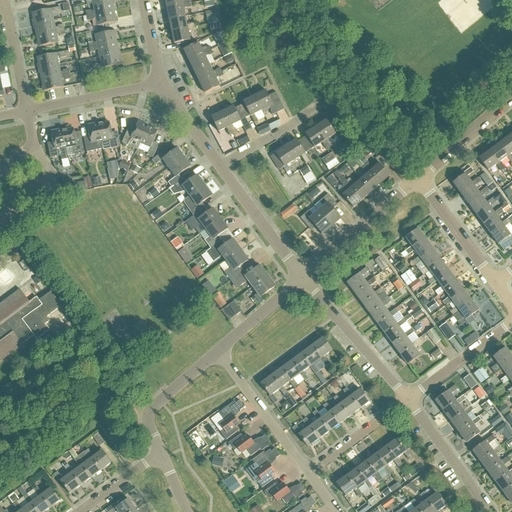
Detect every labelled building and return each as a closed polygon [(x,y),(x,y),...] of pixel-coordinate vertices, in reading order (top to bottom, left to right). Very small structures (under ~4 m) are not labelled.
[(112,0),(111,0),(93,4),(94,11),(92,12),(91,10),(86,12),(87,17),(114,11),(112,0)] [(165,0),(167,8),(191,4),(190,0),(187,0),(182,1),(181,0),(165,0)] [(192,8),(191,4),(167,8),(169,20),(185,17),(184,9),(192,8)] [(32,13),(35,25),(54,21),(53,15),(61,13),(60,8),(32,13)] [(117,22),(114,11),(87,17),(88,22),(93,20),(93,19),(96,18),(97,26),(117,22)] [(187,25),(185,17),(169,20),(172,32),(196,27),(195,23),(187,25)] [(55,27),(54,21),(35,25),(37,36),(64,30),(63,25),(55,27)] [(189,33),(197,31),(196,27),(172,32),(174,44),(184,42),(185,46),(190,44),(189,41),(190,41),(189,33)] [(57,37),(66,35),(64,30),(37,36),(39,47),(58,43),(57,37)] [(88,43),(89,48),(117,42),(114,31),(95,35),(97,43),(94,43),(94,42),(88,43)] [(218,47),(226,43),(221,32),(213,36),(218,47)] [(117,42),(89,48),(90,53),(96,52),(95,50),(98,50),(100,58),(119,54),(117,42)] [(184,50),(189,61),(211,50),(209,47),(202,50),(198,43),(184,50)] [(226,43),(218,47),(224,58),(232,54),(226,43)] [(213,54),(211,50),(189,61),(194,72),(209,65),(206,58),(213,54)] [(37,58),(40,69),(59,65),(57,59),(66,57),(65,52),(37,58)] [(119,54),(100,58),(101,65),(99,66),(98,64),(93,65),(94,71),(121,65),(119,54)] [(224,60),(227,66),(234,62),(231,56),(224,60)] [(60,71),(59,65),(40,69),(42,80),(69,75),(68,70),(60,71)] [(212,72),(209,65),(194,72),(200,83),(222,72),(220,68),(212,72)] [(216,79),(224,76),(222,72),(200,83),(205,94),(220,87),(216,79)] [(62,81),(70,80),(69,75),(42,80),(44,92),(63,88),(62,81)] [(275,93),(269,96),(266,91),(255,96),(262,111),(269,108),(273,115),(283,110),(275,93)] [(262,111),(255,96),(243,102),(244,104),(240,106),(245,119),(250,116),(250,117),(251,117),(254,124),(258,122),(255,114),(262,111)] [(245,119),(240,106),(235,109),(234,107),(222,112),(233,134),(237,132),(233,125),(241,121),(245,119)] [(233,134),(222,112),(211,118),(218,132),(226,129),(229,136),(233,134)] [(329,139),(336,134),(327,120),(316,127),(330,148),(333,146),(329,139)] [(141,143),(148,127),(148,126),(138,121),(132,135),(126,132),(122,143),(132,147),(135,140),(141,142),(141,143)] [(102,141),(99,125),(99,123),(87,126),(90,140),(84,141),(87,153),(103,149),(102,142),(102,141)] [(110,149),(121,147),(118,136),(112,137),(109,123),(99,125),(102,141),(102,142),(103,149),(109,148),(110,149)] [(261,137),(271,132),(268,125),(258,130),(261,137)] [(434,135),(438,132),(433,125),(429,128),(434,135)] [(158,132),(148,127),(141,143),(141,142),(140,144),(150,148),(147,156),(153,158),(158,147),(152,145),(158,132)] [(314,148),(322,143),(326,150),(330,148),(316,127),(306,134),(307,136),(302,139),(310,150),(314,148)] [(66,147),(63,131),(62,129),(51,132),(54,146),(48,147),(50,159),(61,157),(62,161),(68,160),(66,148),(66,149),(65,147),(66,147)] [(74,155),(85,153),(82,142),(76,143),(73,129),(63,131),(66,147),(65,147),(66,149),(66,148),(72,147),(74,155)] [(416,148),(426,141),(421,134),(411,141),(416,148)] [(511,155),(511,153),(511,139),(510,136),(499,143),(509,156),(510,154),(511,155)] [(305,153),(310,150),(302,139),(298,142),(297,140),(284,148),(292,162),(300,157),(306,165),(310,162),(305,154),(306,154),(305,153)] [(500,162),(507,158),(511,164),(511,163),(511,156),(511,155),(510,154),(509,156),(499,143),(489,151),(498,163),(500,162)] [(280,170),(292,162),(284,148),(271,157),(280,170)] [(169,169),(184,158),(177,149),(165,158),(162,153),(152,161),(155,165),(163,160),(169,169)] [(488,171),(496,165),(501,172),(505,169),(500,162),(498,163),(489,151),(479,159),(488,171)] [(325,165),(336,159),(332,153),(322,160),(325,165)] [(361,162),(356,157),(351,161),(356,166),(361,162)] [(178,176),(190,167),(184,158),(169,169),(176,177),(168,183),(172,188),(182,180),(178,176)] [(329,171),(339,164),(336,159),(325,165),(329,171)] [(116,161),(107,162),(110,180),(119,178),(116,161)] [(119,168),(128,172),(131,165),(122,161),(119,168)] [(368,163),(365,166),(381,184),(390,176),(379,164),(373,169),(368,163)] [(137,175),(140,169),(133,165),(130,171),(137,175)] [(344,176),(350,170),(346,165),(339,170),(344,176)] [(303,177),(311,173),(307,166),(299,171),(303,177)] [(381,184),(365,166),(361,168),(367,175),(361,180),(372,192),(381,184)] [(452,184),(460,194),(473,185),(471,183),(472,183),(467,177),(474,172),(471,168),(464,173),(465,175),(452,184)] [(342,179),(343,178),(337,171),(334,174),(339,181),(342,178),(342,179)] [(311,173),(303,178),(307,186),(316,180),(311,173)] [(187,183),(184,179),(182,180),(172,188),(169,189),(174,195),(186,191),(190,196),(205,186),(197,176),(187,183)] [(331,176),(326,180),(330,185),(335,181),(331,176)] [(95,187),(101,186),(100,177),(93,179),(95,187)] [(353,208),(363,200),(346,181),(345,182),(342,179),(342,178),(339,181),(338,182),(342,187),(342,194),(343,195),(342,196),(353,208)] [(478,178),(472,183),(471,183),(473,185),(460,194),(468,204),(480,195),(479,193),(475,187),(481,182),(478,178)] [(372,192),(361,180),(355,185),(350,179),(346,181),(363,200),(372,192)] [(134,190),(139,187),(135,182),(130,185),(134,190)] [(491,193),(497,189),(493,183),(487,187),(491,193)] [(202,203),(212,196),(205,186),(190,196),(197,206),(192,211),(195,215),(205,208),(202,203)] [(486,188),(479,193),(480,195),(468,204),(475,214),(488,205),(486,203),(487,203),(482,197),(489,192),(486,188)] [(153,199),(160,194),(156,189),(149,194),(153,199)] [(483,225),(495,215),(494,213),(490,207),(496,202),(503,197),(500,193),(493,198),(487,203),(486,203),(488,205),(475,214),(483,225)] [(338,205),(328,194),(319,202),(324,207),(318,212),(331,227),(341,218),(340,218),(333,209),(338,205)] [(505,213),(511,209),(507,204),(501,208),(504,212),(504,214),(505,213)] [(501,208),(494,213),(495,215),(483,225),(490,235),(503,226),(501,224),(502,223),(497,217),(504,212),(501,208)] [(203,217),(199,212),(185,223),(192,232),(202,224),(206,230),(220,219),(213,209),(203,217)] [(288,209),(283,213),(287,217),(291,214),(288,209)] [(156,220),(163,215),(159,210),(152,214),(156,220)] [(331,227),(318,212),(313,216),(309,211),(300,218),(309,230),(314,226),(322,234),(321,235),(322,235),(331,227)] [(220,219),(206,230),(210,236),(205,241),(211,249),(221,242),(217,237),(228,230),(220,219)] [(509,224),(511,223),(508,219),(502,223),(501,224),(503,226),(490,235),(498,245),(511,236),(505,227),(509,224)] [(164,232),(170,228),(166,223),(161,226),(164,232)] [(426,240),(418,229),(405,239),(411,247),(405,252),(408,256),(414,251),(413,249),(426,240)] [(179,237),(171,242),(176,249),(183,244),(179,237)] [(224,246),(221,242),(211,249),(206,253),(213,263),(222,256),(226,261),(240,251),(233,240),(224,246)] [(420,259),(433,250),(426,240),(413,249),(414,251),(419,257),(412,262),(415,266),(422,261),(420,259)] [(182,256),(187,252),(184,248),(179,252),(182,256)] [(433,250),(420,259),(422,261),(415,266),(420,272),(423,276),(429,271),(428,269),(441,260),(433,250)] [(240,251),(226,261),(231,268),(224,273),(230,281),(243,272),(240,267),(248,261),(240,251)] [(374,261),(382,271),(388,267),(380,257),(374,261)] [(448,270),(441,260),(428,269),(429,271),(434,277),(427,282),(430,286),(437,281),(435,279),(448,270)] [(25,272),(29,269),(23,261),(19,264),(25,272)] [(402,274),(407,269),(403,264),(398,269),(402,274)] [(197,279),(204,274),(197,266),(191,271),(197,279)] [(243,272),(230,281),(237,290),(248,281),(253,288),(267,277),(260,267),(247,277),(243,272)] [(383,277),(392,271),(389,267),(380,273),(383,277)] [(367,285),(366,283),(361,277),(368,272),(366,268),(358,274),(359,275),(347,284),(354,294),(367,285)] [(443,290),(456,280),(448,270),(435,279),(437,281),(441,287),(435,292),(438,296),(444,292),(443,290)] [(407,281),(412,277),(408,272),(403,276),(407,281)] [(267,277),(253,288),(258,295),(251,300),(254,304),(275,288),(267,277)] [(374,295),(373,294),(369,287),(376,282),(373,278),(366,283),(367,285),(354,294),(362,304),(374,295)] [(393,283),(398,291),(404,287),(399,280),(393,283)] [(450,300),(463,290),(456,280),(443,290),(444,292),(449,298),(442,302),(445,307),(452,302),(450,300)] [(423,287),(418,281),(411,287),(415,293),(423,287)] [(381,304),(376,297),(383,292),(381,288),(373,294),(374,295),(362,304),(369,314),(382,305),(381,304)] [(19,290),(0,304),(0,361),(21,346),(18,341),(10,330),(22,322),(21,320),(42,305),(39,301),(36,298),(29,303),(19,290)] [(471,300),(463,290),(450,300),(452,302),(456,308),(450,313),(453,317),(459,312),(458,310),(471,300)] [(21,346),(33,337),(34,336),(37,340),(50,331),(46,325),(50,322),(47,318),(62,306),(52,292),(39,301),(42,305),(21,320),(22,322),(10,330),(18,341),(21,346)] [(212,297),(220,309),(226,305),(222,298),(219,293),(212,297)] [(389,314),(384,307),(391,302),(388,298),(381,304),(382,305),(369,314),(377,324),(389,315),(389,314)] [(430,313),(438,307),(433,300),(425,306),(430,313)] [(466,320),(479,311),(471,300),(458,310),(459,312),(453,317),(457,323),(460,327),(467,321),(466,320)] [(412,312),(418,307),(414,302),(408,307),(412,312)] [(236,317),(241,313),(234,303),(229,306),(236,317)] [(413,320),(423,313),(419,308),(410,314),(413,320)] [(396,324),(391,318),(399,312),(396,309),(389,314),(389,315),(377,324),(384,335),(397,325),(396,324)] [(404,334),(399,328),(406,322),(403,319),(396,324),(397,325),(384,335),(392,345),(404,336),(404,334)] [(448,341),(455,336),(446,323),(439,328),(448,341)] [(412,346),(411,344),(406,338),(414,333),(411,329),(404,334),(404,336),(392,345),(399,355),(412,346)] [(442,340),(433,329),(426,334),(435,345),(442,340)] [(47,345),(53,340),(49,336),(43,340),(47,345)] [(322,338),(311,346),(321,359),(319,360),(325,367),(328,364),(323,357),(331,351),(322,338)] [(464,341),(468,346),(472,343),(469,338),(464,341)] [(420,356),(414,348),(421,343),(418,339),(411,344),(412,346),(399,355),(407,365),(420,356)] [(321,359),(311,346),(301,354),(311,366),(309,367),(315,374),(318,372),(313,364),(319,360),(321,359)] [(493,357),(498,363),(491,368),(495,374),(502,369),(501,367),(511,358),(511,355),(506,347),(493,357)] [(434,361),(442,355),(438,350),(431,356),(434,361)] [(311,366),(301,354),(291,361),(300,374),(299,375),(304,382),(308,379),(303,372),(309,367),(311,366)] [(511,374),(511,358),(501,367),(502,369),(507,375),(500,380),(503,384),(510,379),(508,377),(511,374)] [(300,374),(291,361),(281,368),(290,381),(289,382),(294,389),(298,387),(293,379),(299,375),(300,374)] [(290,381),(281,368),(271,376),(280,388),(279,389),(284,397),(288,394),(282,387),(289,382),(290,381)] [(473,375),(480,384),(489,378),(482,368),(473,375)] [(463,379),(471,390),(477,385),(469,375),(463,379)] [(280,388),(271,376),(261,384),(269,396),(268,396),(274,404),(278,401),(272,394),(279,389),(280,388)] [(334,389),(339,385),(336,381),(330,385),(334,389)] [(435,401),(443,412),(456,402),(455,401),(450,394),(458,389),(455,385),(447,391),(435,401)] [(294,390),(301,399),(306,395),(299,386),(294,390)] [(485,390),(489,395),(494,391),(490,386),(485,390)] [(474,391),(480,400),(485,396),(479,388),(474,391)] [(359,410),(369,402),(360,390),(352,396),(346,389),(343,391),(348,399),(349,397),(359,410)] [(463,395),(455,401),(456,402),(443,412),(450,422),(463,413),(463,411),(458,405),(465,399),(463,395)] [(287,399),(293,407),(297,404),(291,396),(287,399)] [(348,417),(359,410),(349,397),(348,399),(342,403),(336,396),(333,399),(338,406),(339,405),(348,417)] [(244,408),(239,401),(235,404),(234,402),(218,414),(224,422),(220,425),(225,432),(221,435),(226,441),(238,431),(235,427),(239,425),(233,416),(244,408)] [(484,412),(490,407),(487,402),(480,407),(484,412)] [(338,425),(348,417),(339,405),(338,406),(331,411),(326,403),(322,406),(328,413),(329,412),(338,425)] [(470,406),(463,411),(463,413),(450,422),(458,433),(471,423),(470,422),(465,415),(473,410),(470,406)] [(503,406),(499,409),(503,415),(508,412),(503,406)] [(490,415),(496,411),(493,407),(487,411),(490,415)] [(328,432),(338,425),(329,412),(328,413),(321,418),(316,411),(312,414),(317,421),(319,420),(328,432)] [(493,427),(503,420),(499,415),(489,422),(493,427)] [(473,426),(481,420),(478,416),(470,422),(471,423),(458,433),(466,443),(479,434),(473,426)] [(318,440),(328,432),(319,420),(317,421),(311,426),(306,418),(302,421),(307,428),(309,427),(318,440)] [(499,435),(509,428),(505,423),(495,430),(499,435)] [(308,447),(318,440),(309,427),(307,428),(301,433),(296,426),(292,428),(297,436),(299,435),(308,447)] [(197,442),(206,436),(200,427),(191,433),(197,442)] [(93,437),(100,447),(105,443),(98,433),(93,437)] [(266,445),(270,442),(265,436),(254,444),(247,436),(244,439),(241,435),(228,444),(232,450),(236,447),(241,454),(246,451),(250,457),(260,450),(262,451),(267,447),(266,445)] [(472,451),(480,462),(493,452),(492,452),(487,445),(495,439),(492,435),(484,441),(484,442),(472,451)] [(396,439),(386,447),(396,459),(397,458),(403,454),(408,460),(412,457),(407,451),(412,447),(409,442),(402,447),(396,439)] [(500,446),(492,452),(493,452),(480,462),(487,472),(500,463),(500,462),(495,455),(502,450),(500,446)] [(402,465),(397,458),(396,459),(386,447),(376,454),(386,467),(387,466),(393,461),(398,468),(402,465)] [(280,456),(275,449),(271,452),(270,450),(254,462),(260,470),(256,473),(261,480),(257,483),(261,489),(274,480),(271,476),(275,473),(268,464),(280,456)] [(100,472),(110,464),(101,452),(93,458),(87,450),(83,453),(89,461),(91,459),(100,472)] [(392,472),(387,466),(386,467),(376,454),(366,461),(376,474),(377,473),(383,468),(388,475),(392,472)] [(507,456),(500,462),(500,463),(487,472),(495,483),(508,473),(507,472),(503,466),(510,460),(507,456)] [(222,468),(224,459),(213,457),(212,466),(222,468)] [(91,459),(89,461),(82,466),(77,458),(73,461),(79,468),(81,467),(90,479),(100,472),(91,459)] [(366,461),(356,469),(366,482),(367,480),(374,476),(380,484),(383,482),(382,480),(377,473),(376,474),(366,461)] [(422,469),(417,464),(407,471),(411,477),(422,469)] [(81,467),(79,468),(72,473),(67,465),(63,468),(69,476),(71,474),(79,486),(90,479),(81,467)] [(511,468),(507,472),(508,473),(495,483),(503,493),(511,486),(511,478),(510,476),(511,474),(511,468)] [(372,487),(367,480),(366,482),(356,469),(346,476),(356,489),(357,488),(363,483),(368,490),(372,487)] [(405,482),(411,478),(407,472),(401,476),(405,482)] [(68,495),(79,486),(71,474),(69,476),(62,481),(57,473),(53,476),(58,483),(59,482),(68,495)] [(427,474),(422,477),(425,483),(430,479),(427,474)] [(233,492),(239,487),(231,476),(223,483),(230,492),(232,491),(233,492)] [(346,476),(336,484),(345,497),(350,503),(358,497),(362,494),(357,488),(356,489),(346,476)] [(399,482),(390,488),(392,492),(401,485),(399,482)] [(302,494),(306,491),(301,484),(289,492),(283,484),(279,487),(276,483),(264,492),(268,498),(272,495),(277,502),(281,499),(286,505),(296,498),(298,499),(303,495),(302,494)] [(59,501),(50,489),(42,495),(37,488),(33,491),(38,498),(40,497),(49,509),(59,501)] [(388,488),(382,493),(385,497),(391,492),(388,488)] [(377,493),(372,497),(377,503),(382,499),(377,493)] [(434,511),(437,511),(446,506),(436,493),(428,499),(423,493),(420,495),(425,502),(426,501),(434,511)] [(17,501),(19,499),(15,494),(9,499),(13,504),(17,501)] [(40,497),(38,498),(32,503),(26,496),(22,498),(28,506),(30,505),(35,511),(44,511),(49,509),(40,497)] [(304,511),(316,504),(311,497),(307,500),(306,499),(300,502),(299,501),(290,508),(293,511),(291,511),(304,511)] [(132,511),(135,510),(128,500),(116,509),(115,507),(108,511),(116,511),(117,511),(132,511)] [(418,511),(434,511),(426,501),(425,502),(418,507),(414,500),(410,503),(415,509),(416,508),(418,511)] [(386,501),(381,505),(384,509),(389,505),(386,501)] [(35,511),(30,505),(28,506),(22,511),(16,503),(13,506),(17,511),(35,511)] [(355,511),(365,511),(370,508),(367,503),(355,511)]
